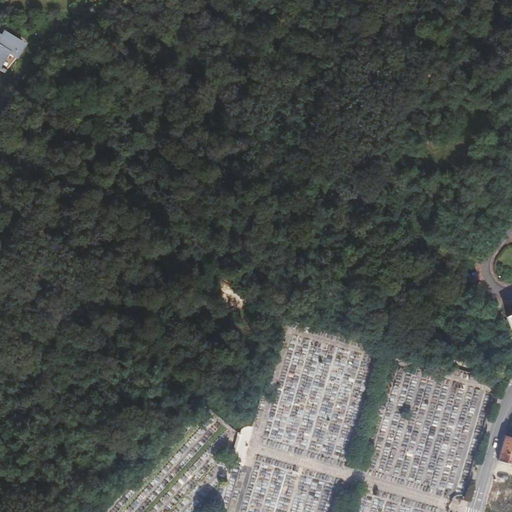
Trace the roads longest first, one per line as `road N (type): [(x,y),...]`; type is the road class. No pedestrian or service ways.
road 1 (track): [(511,57),(458,148),(395,151)]
road 2 (tertiary): [(471,511),(511,393)]
